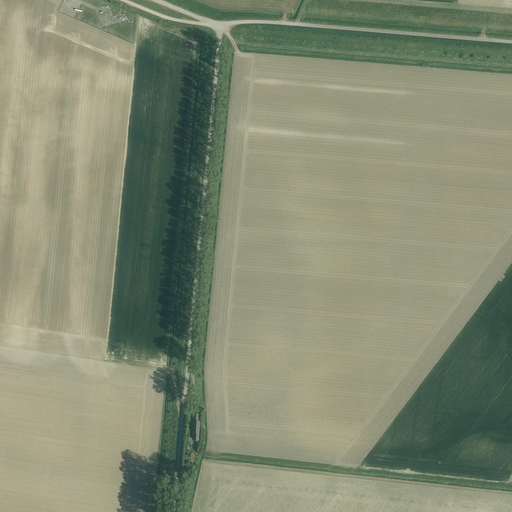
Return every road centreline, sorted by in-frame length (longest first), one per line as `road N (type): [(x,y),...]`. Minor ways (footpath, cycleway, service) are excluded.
road 1 (unclassified): [(173,511),(220,23)]
road 2 (unclassified): [(511,41),(220,23)]
